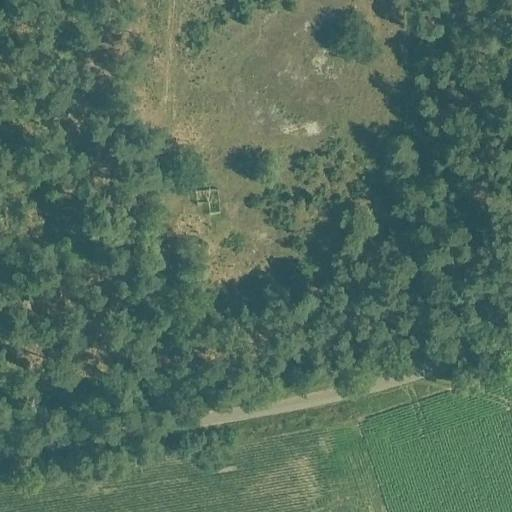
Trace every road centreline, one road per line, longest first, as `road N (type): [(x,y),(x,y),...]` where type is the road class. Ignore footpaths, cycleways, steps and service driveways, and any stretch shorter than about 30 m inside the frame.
road 1 (unclassified): [(0,449),(403,374),(511,335)]
road 2 (track): [(180,419),(165,330),(164,0)]
